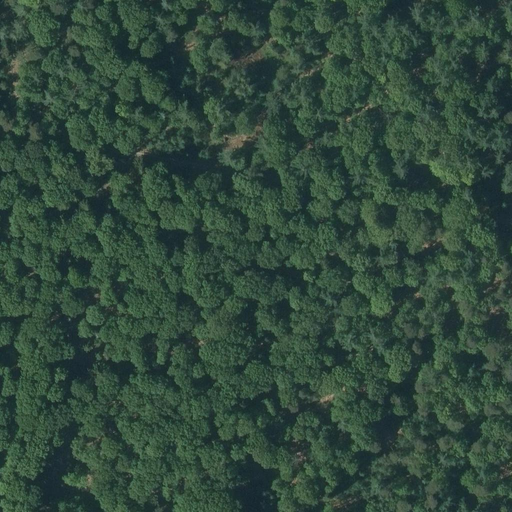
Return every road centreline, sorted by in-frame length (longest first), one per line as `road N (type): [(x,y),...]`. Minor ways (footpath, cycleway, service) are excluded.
road 1 (track): [(511,211),(0,122)]
road 2 (track): [(100,140),(33,511)]
road 3 (track): [(504,210),(448,511)]
